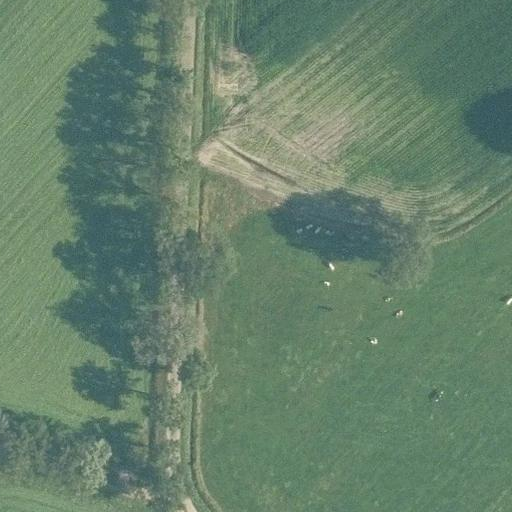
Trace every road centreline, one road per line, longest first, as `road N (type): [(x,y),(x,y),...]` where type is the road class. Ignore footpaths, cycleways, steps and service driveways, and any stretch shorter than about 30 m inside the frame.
road 1 (unclassified): [(184,505),(173,453),(188,0)]
road 2 (track): [(184,505),(0,448)]
